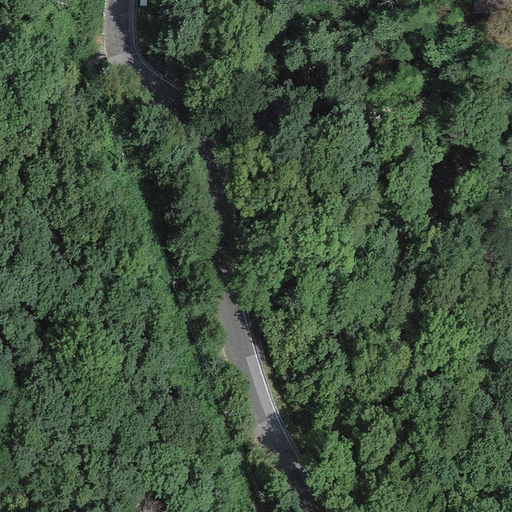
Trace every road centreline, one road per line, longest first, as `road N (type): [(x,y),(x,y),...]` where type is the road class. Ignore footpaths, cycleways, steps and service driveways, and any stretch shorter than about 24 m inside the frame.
road 1 (tertiary): [(313,511),(269,432),(238,351),(199,142),(126,63),(119,0)]
road 2 (track): [(145,511),(0,316)]
